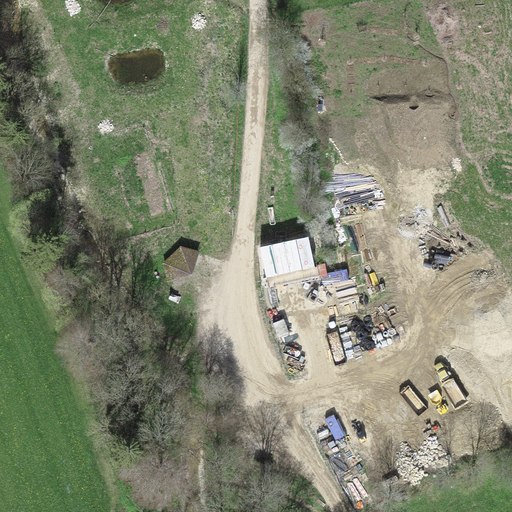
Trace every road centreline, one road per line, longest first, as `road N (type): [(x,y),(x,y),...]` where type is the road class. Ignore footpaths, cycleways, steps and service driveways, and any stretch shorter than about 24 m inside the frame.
road 1 (track): [(245,234),(269,329),(343,511)]
road 2 (residential): [(256,0),(245,234)]
